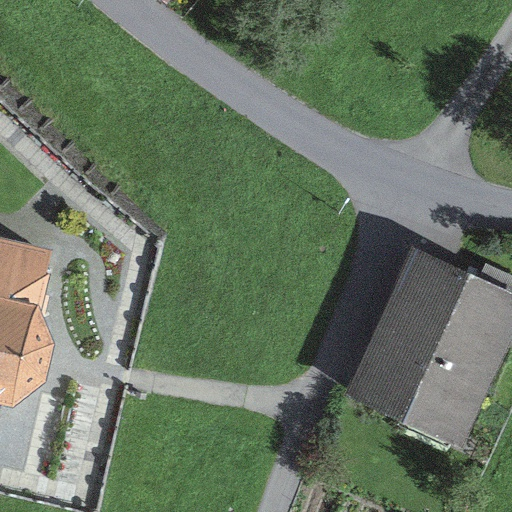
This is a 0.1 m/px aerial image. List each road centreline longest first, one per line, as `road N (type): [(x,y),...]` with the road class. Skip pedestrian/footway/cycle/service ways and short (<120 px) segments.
road 1 (residential): [(274,511),(389,176)]
road 2 (residential): [(120,0),(241,90),(389,176)]
road 3 (residential): [(389,176),(511,208)]
